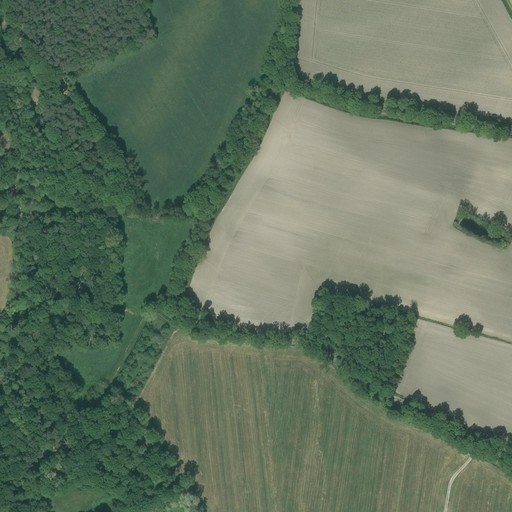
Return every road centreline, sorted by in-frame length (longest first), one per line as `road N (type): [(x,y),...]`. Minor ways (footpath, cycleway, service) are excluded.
road 1 (track): [(511,126),(361,103),(290,81),(276,86),(200,218),(169,291),(197,318),(232,331),(307,341),(392,398),(511,454)]
road 2 (track): [(0,219),(204,212)]
